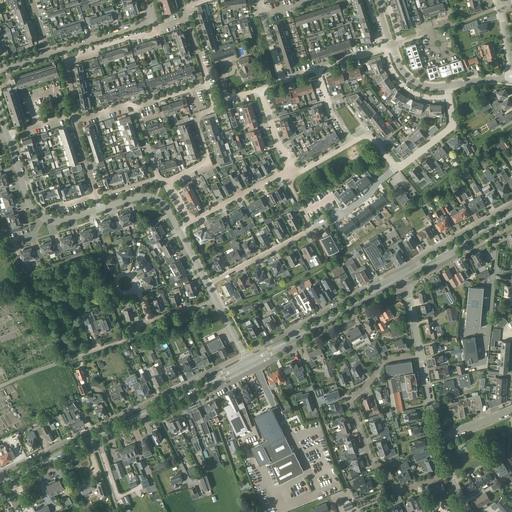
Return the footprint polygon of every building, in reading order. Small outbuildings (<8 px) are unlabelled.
[(12,9),(14,9),(15,9),(24,6),(22,0),(15,2),(14,0),(8,0),(9,1),(7,2),(8,5),(11,4),(12,9)] [(128,0),(122,1),(124,8),(127,7),(128,10),(138,7),(136,1),(132,2),(130,3),(128,0)] [(178,9),(175,0),(159,0),(164,14),(178,9)] [(245,0),(240,0),(241,7),(242,11),(248,10),(247,6),(246,6),(245,0)] [(404,2),(395,5),(396,9),(397,8),(397,10),(406,7),(408,7),(407,3),(409,3),(409,0),(404,2)] [(433,0),(431,1),(435,15),(439,14),(438,13),(440,12),(440,13),(437,4),(434,5),(433,0)] [(436,0),(437,4),(440,13),(444,12),(444,11),(445,11),(445,10),(449,8),(446,0),(445,0),(442,1),(443,2),(439,3),(438,0),(436,0)] [(224,2),(221,3),(222,14),(225,14),(226,13),(227,12),(227,11),(227,9),(230,9),(229,1),(224,1),(224,2)] [(197,13),(199,18),(207,16),(205,7),(208,6),(207,3),(197,6),(199,12),(197,13)] [(471,7),(469,7),(470,13),(481,10),(479,4),(479,5),(479,4),(471,5),(471,7)] [(13,13),(13,15),(25,11),(23,6),(24,6),(15,9),(14,9),(15,12),(13,13)] [(399,15),(408,12),(407,9),(411,8),(410,6),(408,7),(406,7),(397,10),(396,10),(398,14),(399,13),(399,15)] [(130,15),(128,15),(129,18),(133,17),(133,15),(136,14),(136,13),(140,12),(138,7),(128,10),(130,15)] [(329,7),(324,8),(326,16),(327,19),(332,17),(331,15),(329,7)] [(426,18),(430,16),(427,7),(421,9),(424,17),(426,17),(426,18)] [(114,9),(105,12),(105,14),(108,23),(109,23),(109,24),(109,23),(113,22),(113,21),(114,21),(112,16),(116,15),(115,14),(114,11),(114,9)] [(401,20),(409,18),(408,14),(413,13),(412,11),(408,12),(399,15),(398,15),(399,19),(400,19),(401,20)] [(108,23),(105,14),(102,15),(101,12),(99,13),(100,16),(103,24),(108,23)] [(94,14),(94,15),(95,18),(98,26),(103,24),(100,16),(97,17),(96,14),(94,14)] [(97,26),(98,26),(95,18),(94,15),(85,18),(87,24),(91,23),(92,28),(93,28),(97,27),(98,27),(97,26)] [(368,20),(367,15),(359,18),(360,21),(357,22),(358,23),(360,23),(368,20)] [(17,25),(20,24),(31,20),(28,21),(26,16),(19,19),(20,22),(16,23),(17,25)] [(401,20),(400,20),(401,24),(402,24),(404,29),(412,26),(410,20),(414,18),(413,16),(409,18),(401,20)] [(247,18),(238,21),(241,28),(251,25),(250,20),(247,21),(247,18)] [(84,19),(74,22),(74,24),(77,33),(78,32),(78,34),(83,32),(82,31),(83,31),(81,26),(86,25),(84,19)] [(476,20),(462,26),(463,31),(474,28),(475,34),(479,33),(488,31),(486,24),(483,24),(478,25),(476,20)] [(70,22),(68,22),(69,24),(72,34),(77,33),(74,24),(74,22),(71,23),(70,22)] [(63,23),(64,25),(64,27),(67,36),(72,34),(69,24),(65,25),(65,23),(63,23)] [(58,26),(59,29),(62,38),(67,36),(64,27),(64,25),(60,26),(60,25),(58,26)] [(204,34),(212,31),(211,28),(215,27),(214,25),(202,29),(204,34)] [(242,33),(245,33),(253,30),(251,25),(241,28),(242,33)] [(23,34),(34,31),(33,26),(25,28),(26,31),(22,33),(23,34)] [(61,38),(62,38),(59,29),(56,30),(55,28),(52,29),(54,34),(56,39),(57,39),(61,39),(62,39),(61,38)] [(176,40),(185,38),(183,32),(181,33),(180,30),(174,32),(176,40)] [(25,39),(27,39),(36,36),(36,35),(36,36),(34,31),(23,34),(23,36),(24,36),(25,39)] [(206,39),(207,44),(216,41),(218,41),(216,35),(214,36),(206,39)] [(363,38),(364,43),(366,42),(374,40),(373,35),(365,37),(363,38)] [(36,36),(27,39),(29,44),(24,46),(25,49),(31,47),(30,44),(38,41),(36,36)] [(151,41),(153,49),(162,46),(160,40),(157,41),(156,39),(151,41)] [(211,49),(212,52),(221,49),(220,46),(217,47),(216,41),(207,44),(209,49),(211,49)] [(480,52),(493,49),(491,42),(481,45),(482,49),(479,50),(480,52)] [(415,45),(415,43),(405,46),(412,70),(422,66),(422,64),(423,63),(422,62),(423,62),(426,61),(425,57),(422,58),(421,58),(421,57),(420,56),(419,57),(418,53),(419,53),(419,52),(419,51),(419,50),(419,51),(422,50),(421,45),(418,46),(417,47),(417,45),(416,45),(415,45)] [(135,55),(143,52),(140,44),(135,46),(136,48),(133,49),(135,55)] [(3,46),(1,47),(0,47),(0,53),(2,53),(3,56),(8,54),(7,50),(6,49),(4,50),(3,46)] [(122,48),(124,56),(133,54),(131,47),(127,48),(127,46),(122,48)] [(319,47),(314,48),(315,50),(318,58),(323,57),(320,49),(319,47)] [(188,48),(180,51),(182,59),(191,56),(190,53),(188,48)] [(222,50),(210,53),(213,62),(225,58),(235,54),(233,48),(222,51),(222,50)] [(475,57),(468,60),(470,65),(477,63),(476,59),(481,56),(481,57),(484,56),(487,55),(487,57),(488,61),(495,59),(494,55),(495,55),(493,49),(486,50),(486,51),(482,51),(480,52),(480,55),(475,57)] [(108,65),(110,64),(109,61),(106,53),(101,55),(101,56),(98,57),(100,64),(107,62),(108,65)] [(427,68),(425,69),(428,78),(440,75),(440,77),(464,69),(461,59),(459,60),(458,59),(456,59),(456,58),(455,56),(453,56),(451,57),(452,60),(451,61),(451,62),(451,63),(447,64),(447,63),(446,62),(445,63),(445,62),(444,59),(440,61),(440,63),(441,63),(441,64),(439,65),(439,66),(438,67),(437,65),(435,65),(434,64),(433,65),(432,64),(433,64),(432,61),(427,62),(428,65),(429,65),(429,66),(428,66),(427,67),(427,68)] [(250,66),(247,57),(239,60),(242,68),(243,68),(244,72),(240,73),(243,81),(254,78),(251,69),(247,71),(246,67),(250,66)] [(374,58),(368,61),(371,70),(373,69),(382,66),(380,60),(376,62),(374,58)] [(75,72),(83,70),(82,63),(75,64),(76,66),(74,66),(75,72)] [(194,66),(191,67),(190,64),(184,66),(185,69),(188,77),(193,75),(193,73),(196,72),(194,66)] [(8,88),(5,89),(16,124),(24,121),(13,86),(16,85),(17,87),(58,74),(56,66),(14,79),(11,80),(9,84),(7,85),(8,87),(8,88)] [(373,75),(375,79),(381,76),(380,73),(384,71),(382,66),(373,69),(375,74),(373,75)] [(185,69),(183,69),(182,67),(179,68),(183,79),(188,77),(185,69)] [(359,67),(353,69),(356,79),(365,77),(363,70),(360,71),(359,67)] [(349,74),(346,75),(348,82),(356,79),(353,69),(348,71),(349,74)] [(342,73),(337,74),(339,82),(344,81),(345,83),(348,82),(346,75),(343,76),(342,73)] [(332,76),(335,86),(338,85),(339,88),(341,87),(339,82),(337,74),(332,76)] [(331,87),(335,86),(332,76),(326,78),(329,87),(328,88),(329,91),(332,90),(331,87)] [(375,79),(378,84),(380,82),(383,87),(391,81),(387,76),(383,79),(381,76),(375,79)] [(157,87),(154,79),(154,77),(145,79),(148,88),(151,87),(152,89),(157,87)] [(157,87),(162,85),(160,77),(154,79),(157,87)] [(129,96),(134,94),(129,81),(128,82),(128,84),(125,85),(129,96)] [(139,93),(136,84),(135,82),(130,83),(130,81),(129,81),(134,94),(139,93)] [(383,87),(386,91),(383,94),(386,97),(391,92),(389,90),(394,86),(391,81),(383,87)] [(136,84),(139,93),(144,91),(147,90),(145,82),(136,84)] [(300,86),(303,94),(306,93),(307,96),(309,95),(308,92),(305,84),(300,86)] [(123,98),(129,96),(125,85),(120,87),(123,98)] [(296,100),(296,101),(299,100),(299,99),(304,97),(303,94),(300,86),(295,88),(296,91),(293,92),(294,94),(296,100)] [(118,99),(123,98),(120,87),(115,88),(118,99)] [(113,101),(118,99),(115,88),(110,90),(113,101)] [(507,96),(505,89),(497,92),(499,99),(507,96)] [(109,93),(102,95),(104,102),(107,101),(108,103),(113,101),(110,90),(108,91),(109,93)] [(396,102),(402,94),(397,91),(394,95),(391,92),(386,97),(390,101),(392,99),(396,102)] [(290,93),(285,94),(287,102),(288,104),(291,103),(292,104),(297,103),(296,101),(296,100),(294,94),(293,92),(290,93)] [(285,94),(279,96),(282,104),(282,106),(288,104),(287,102),(285,94)] [(351,103),(355,108),(363,101),(360,96),(359,97),(357,94),(349,96),(350,101),(352,103),(351,103)] [(399,107),(404,110),(407,103),(404,102),(407,98),(402,94),(396,102),(398,104),(397,106),(399,107)] [(177,101),(180,109),(185,108),(186,110),(189,109),(185,97),(179,99),(180,101),(177,101)] [(501,103),(499,105),(500,108),(503,106),(505,109),(511,105),(508,99),(501,103)] [(355,108),(358,112),(367,105),(369,104),(368,103),(367,103),(365,100),(363,101),(355,108)] [(408,113),(414,115),(418,102),(412,101),(410,105),(409,109),(409,110),(409,112),(408,113)] [(82,109),(83,113),(87,111),(87,110),(93,109),(93,107),(91,107),(90,102),(81,104),(82,109)] [(414,115),(419,116),(419,115),(424,116),(426,109),(422,108),(423,104),(418,102),(414,115)] [(491,103),(491,102),(481,108),(483,112),(493,106),(491,103)] [(167,105),(170,115),(170,116),(171,115),(175,114),(172,103),(167,105)] [(239,112),(240,114),(245,112),(253,110),(251,104),(241,108),(242,111),(239,112)] [(313,114),(315,113),(323,111),(321,106),(317,107),(316,104),(310,106),(311,109),(313,114)] [(358,112),(362,117),(372,108),(369,104),(367,105),(358,112)] [(163,110),(160,111),(162,117),(165,116),(165,117),(170,115),(167,105),(162,107),(163,110)] [(429,110),(426,109),(424,116),(431,117),(435,117),(435,114),(435,105),(429,105),(429,110)] [(441,105),(435,105),(435,114),(441,114),(441,117),(442,117),(442,123),(446,123),(446,117),(444,117),(444,110),(441,110),(441,105)] [(477,115),(483,112),(483,111),(480,106),(473,110),(477,115)] [(362,117),(365,121),(376,113),(372,108),(362,117)] [(243,115),(244,118),(246,117),(254,115),(253,110),(245,112),(240,114),(241,116),(243,115)] [(499,119),(497,120),(498,123),(504,119),(506,123),(511,120),(511,119),(511,118),(511,110),(507,113),(502,116),(503,117),(499,119)] [(324,116),(323,111),(315,113),(313,114),(313,117),(312,118),(313,120),(314,125),(320,122),(321,121),(322,121),(321,118),(324,116)] [(371,124),(380,117),(376,112),(376,113),(365,121),(368,119),(371,124)] [(205,126),(216,122),(215,120),(217,119),(215,113),(205,116),(206,119),(204,120),(205,126)] [(279,121),(281,126),(291,123),(288,114),(282,116),(283,120),(279,121)] [(243,124),(248,123),(256,120),(254,115),(246,117),(244,118),(245,122),(243,122),(243,124)] [(130,116),(119,120),(120,125),(131,121),(130,116)] [(374,128),(383,121),(380,117),(371,124),(374,128)] [(491,129),(499,125),(498,123),(497,120),(496,118),(487,123),(491,129)] [(472,128),(474,126),(471,123),(473,121),(471,119),(468,122),(465,119),(460,125),(466,130),(469,126),(472,128)] [(249,132),(258,129),(257,126),(258,125),(256,120),(248,123),(250,128),(247,128),(249,132)] [(122,130),(133,127),(131,122),(132,122),(131,121),(120,125),(122,130)] [(378,133),(387,126),(383,121),(374,128),(378,133)] [(158,124),(161,134),(162,134),(162,136),(164,136),(164,134),(166,133),(163,122),(158,124)] [(181,134),(191,131),(190,128),(191,128),(190,122),(178,126),(179,129),(181,134)] [(207,131),(218,128),(216,122),(205,126),(207,131)] [(161,134),(158,124),(157,123),(153,124),(155,133),(159,132),(159,135),(161,134)] [(281,126),(283,131),(293,128),(291,123),(281,126)] [(152,135),(155,133),(153,124),(149,125),(150,127),(147,127),(150,135),(151,137),(153,136),(152,135)] [(417,127),(413,131),(421,141),(425,137),(422,133),(425,131),(419,124),(418,124),(415,126),(417,127)] [(435,125),(426,131),(430,135),(438,129),(435,125)] [(387,126),(378,133),(382,137),(385,135),(387,137),(392,133),(391,130),(390,131),(387,126)] [(58,128),(55,129),(57,136),(60,134),(68,132),(66,127),(58,129),(58,128)] [(96,127),(86,130),(88,135),(96,133),(95,131),(98,130),(96,127)] [(133,127),(122,130),(124,135),(134,132),(133,127)] [(209,137),(219,133),(218,128),(207,131),(209,137)] [(289,138),(294,137),(297,135),(293,128),(283,131),(284,137),(288,135),(289,138)] [(246,136),(250,135),(251,140),(254,140),(261,137),(260,132),(259,132),(258,129),(249,132),(245,133),(246,136)] [(182,139),(192,136),(191,131),(181,134),(182,139)] [(330,134),(335,143),(340,140),(335,131),(330,134)] [(416,145),(421,141),(413,131),(413,132),(409,135),(408,135),(406,137),(410,143),(413,141),(416,145)] [(210,142),(223,138),(221,139),(219,133),(209,137),(210,142)] [(330,133),(325,136),(326,138),(330,146),(335,143),(330,134),(330,133)] [(185,144),(186,144),(194,141),(192,136),(182,139),(182,140),(183,142),(184,142),(185,144)] [(406,137),(405,136),(402,138),(404,142),(400,145),(406,153),(410,149),(407,145),(410,143),(406,137)] [(453,138),(448,142),(448,143),(451,147),(451,146),(454,150),(461,145),(462,147),(463,146),(468,155),(472,153),(467,142),(464,144),(464,143),(463,143),(457,136),(454,138),(453,138)] [(251,140),(253,145),(255,145),(263,142),(261,137),(254,140),(251,140)] [(31,138),(22,141),(24,146),(33,144),(31,138)] [(214,147),(224,144),(223,138),(210,142),(211,142),(212,142),(214,147)] [(325,148),(330,146),(326,138),(321,141),(325,148)] [(321,151),(325,148),(321,141),(320,139),(318,141),(317,139),(314,140),(321,151)] [(314,143),(311,144),(312,147),(316,154),(321,151),(314,140),(313,141),(314,143)] [(138,142),(129,145),(131,150),(140,147),(138,142)] [(215,152),(226,149),(229,148),(228,142),(224,144),(214,147),(215,152)] [(255,145),(253,145),(256,154),(262,152),(261,149),(265,148),(263,142),(255,145)] [(172,144),(165,145),(167,150),(171,149),(172,155),(175,154),(172,144)] [(306,147),(307,149),(311,156),(316,154),(312,147),(311,144),(306,147)] [(394,146),(391,149),(395,154),(398,152),(401,156),(406,153),(400,145),(395,148),(394,146)] [(303,152),(307,159),(311,156),(307,149),(306,147),(302,150),(303,152)] [(444,151),(442,147),(433,154),(438,160),(445,155),(447,158),(452,155),(447,149),(444,151)] [(226,149),(215,152),(217,158),(228,154),(226,149)] [(302,150),(297,152),(302,162),(307,159),(303,152),(302,150)] [(187,155),(188,160),(191,159),(199,157),(197,151),(189,154),(187,155)] [(27,156),(29,162),(38,159),(37,156),(40,155),(39,152),(36,153),(27,156)] [(232,159),(230,160),(228,154),(217,158),(219,164),(226,161),(227,165),(233,163),(232,159)] [(180,163),(178,157),(178,155),(177,156),(178,158),(175,159),(170,160),(172,168),(177,167),(176,164),(180,163)] [(267,165),(270,163),(271,165),(274,163),(271,156),(268,158),(267,157),(259,162),(260,165),(265,174),(270,171),(267,165)] [(428,171),(433,167),(441,177),(444,174),(441,170),(442,169),(439,166),(435,161),(432,163),(428,158),(422,163),(428,171)] [(162,172),(167,170),(165,162),(161,163),(160,160),(157,161),(158,164),(159,164),(162,172)] [(32,172),(44,168),(43,163),(39,164),(31,166),(32,172)] [(137,177),(142,175),(142,176),(143,175),(140,166),(139,163),(133,165),(135,168),(137,177)] [(250,177),(253,175),(247,164),(243,167),(245,171),(240,174),(245,184),(251,181),(250,177)] [(265,174),(260,165),(257,167),(255,164),(250,167),(254,175),(257,173),(259,177),(265,174)] [(123,169),(124,171),(127,180),(128,180),(129,181),(132,180),(131,179),(132,179),(129,170),(128,167),(123,169)] [(44,168),(32,172),(34,177),(46,173),(44,168)] [(361,179),(367,187),(372,183),(368,178),(371,176),(370,175),(365,168),(362,171),(365,176),(361,179)] [(415,168),(409,173),(413,178),(415,182),(423,176),(428,182),(431,180),(423,170),(420,172),(419,171),(418,172),(415,168)] [(119,173),(122,182),(122,183),(125,182),(125,181),(127,180),(124,171),(123,169),(118,170),(119,173)] [(493,180),(490,175),(492,174),(488,169),(484,172),(490,182),(493,180)] [(511,178),(511,179),(510,176),(509,177),(504,170),(500,172),(506,183),(509,181),(511,186),(511,178)] [(245,184),(240,174),(235,176),(233,172),(228,175),(234,186),(237,184),(239,187),(245,184)] [(112,185),(109,177),(109,176),(103,178),(106,187),(107,187),(107,188),(111,186),(112,185)] [(230,189),(234,187),(228,177),(223,180),(225,184),(221,186),(226,194),(232,191),(230,189)] [(352,178),(349,181),(355,189),(358,186),(362,191),(367,187),(361,179),(360,178),(355,182),(352,178)] [(0,191),(0,192),(6,190),(5,186),(9,185),(7,179),(0,181),(0,191)] [(181,187),(184,192),(192,187),(190,184),(193,183),(192,180),(188,182),(188,183),(181,187)] [(345,191),(345,192),(351,200),(356,196),(352,191),(355,189),(349,181),(346,183),(350,188),(345,191)] [(81,182),(76,184),(79,193),(80,194),(84,192),(83,192),(84,192),(84,189),(87,188),(86,183),(82,185),(81,182)] [(499,182),(495,185),(496,186),(500,192),(503,196),(505,194),(506,194),(508,194),(508,192),(509,192),(504,185),(502,187),(500,184),(499,182)] [(53,185),(54,188),(55,188),(58,197),(61,197),(61,196),(62,195),(63,198),(64,198),(60,186),(59,184),(53,185)] [(69,196),(65,185),(65,184),(60,186),(64,198),(65,198),(68,197),(69,196)] [(65,185),(69,196),(74,194),(71,186),(70,186),(69,184),(65,185)] [(226,194),(221,186),(218,187),(216,184),(211,187),(216,196),(219,195),(220,197),(226,194)] [(401,190),(398,186),(392,191),(403,205),(409,200),(406,196),(406,193),(404,193),(404,190),(401,190)] [(49,187),(44,189),(44,191),(45,191),(48,200),(52,198),(50,190),(49,190),(49,187)] [(192,187),(184,192),(186,196),(197,191),(197,189),(194,190),(192,187)] [(54,188),(50,190),(52,198),(57,197),(58,197),(55,188),(54,188)] [(280,188),(274,191),(278,199),(280,202),(283,200),(290,197),(287,191),(283,193),(280,188)] [(44,190),(38,191),(42,202),(43,202),(47,201),(47,200),(48,200),(45,191),(44,191),(44,189),(44,190)] [(4,202),(14,199),(12,194),(8,195),(6,190),(0,192),(2,197),(3,197),(4,202)] [(336,190),(333,193),(338,199),(339,201),(342,199),(346,203),(351,200),(345,192),(345,191),(344,190),(344,191),(339,194),(336,190)] [(197,191),(186,196),(189,201),(197,197),(195,193),(198,192),(197,191)] [(275,201),(278,199),(274,191),(268,194),(271,200),(268,201),(271,207),(274,205),(273,203),(276,202),(275,201)] [(494,191),(488,194),(492,202),(495,200),(496,200),(497,200),(497,199),(498,198),(494,191)] [(382,194),(377,198),(383,206),(388,202),(390,204),(393,202),(389,197),(386,199),(382,194)] [(197,197),(189,201),(191,206),(200,201),(202,200),(199,196),(197,197)] [(480,196),(474,199),(476,203),(480,209),(486,206),(482,199),(481,198),(480,196)] [(260,198),(254,201),(259,209),(260,212),(261,213),(266,210),(269,208),(266,202),(263,203),(260,198)] [(377,198),(372,202),(376,207),(373,209),(377,214),(380,212),(378,210),(383,206),(377,198)] [(4,202),(1,203),(3,209),(5,208),(7,212),(13,210),(11,206),(15,205),(14,199),(4,202)] [(474,199),(469,202),(471,205),(474,212),(480,209),(476,203),(474,199)] [(200,203),(203,202),(203,200),(202,200),(200,201),(191,206),(194,211),(202,207),(200,203)] [(260,212),(259,209),(254,201),(249,204),(249,205),(247,206),(249,211),(252,217),(255,216),(255,215),(260,212)] [(464,204),(458,208),(460,211),(463,217),(464,218),(470,215),(466,208),(464,204)] [(367,207),(362,210),(369,220),(370,220),(377,214),(373,209),(370,212),(367,207)] [(240,209),(235,211),(239,219),(241,222),(249,218),(246,213),(243,214),(240,209)] [(7,212),(4,213),(6,218),(9,217),(11,222),(20,219),(18,214),(14,215),(13,210),(7,212)] [(293,210),(287,213),(290,219),(287,220),(293,231),(299,227),(299,226),(297,221),(297,220),(295,216),(296,216),(293,210)] [(361,211),(356,214),(360,219),(358,222),(361,226),(369,220),(362,210),(361,211)] [(463,217),(460,211),(458,213),(455,210),(452,211),(451,212),(453,215),(453,216),(456,221),(463,217)] [(235,225),(241,222),(239,219),(235,211),(230,214),(233,220),(230,221),(233,226),(235,225)] [(125,215),(128,226),(134,224),(134,225),(139,224),(136,216),(132,217),(130,213),(125,215)] [(123,228),(128,226),(125,215),(119,217),(120,221),(116,222),(119,230),(123,228)] [(441,217),(439,217),(441,221),(445,228),(446,229),(451,226),(448,219),(447,217),(446,215),(444,217),(443,215),(441,216),(441,217)] [(277,227),(274,229),(279,238),(285,235),(281,228),(285,226),(280,218),(274,221),(277,227)] [(20,219),(11,222),(12,228),(13,232),(19,230),(18,226),(22,225),(20,219)] [(119,230),(116,222),(112,223),(110,219),(105,221),(108,230),(113,229),(114,231),(119,230)] [(231,229),(228,223),(225,225),(221,219),(216,222),(220,230),(222,234),(231,229)] [(351,219),(346,223),(352,231),(352,232),(358,228),(358,229),(361,226),(358,222),(355,224),(351,219)] [(102,232),(108,230),(105,221),(99,223),(100,227),(96,228),(97,231),(98,234),(102,233),(102,232)] [(437,224),(436,224),(438,228),(440,231),(441,231),(443,230),(443,229),(445,228),(441,221),(436,223),(437,224)] [(153,233),(162,228),(161,225),(159,222),(153,225),(151,223),(143,227),(145,231),(149,229),(150,231),(152,230),(153,233)] [(217,232),(220,230),(216,222),(213,223),(212,223),(209,225),(210,226),(211,226),(211,228),(207,230),(212,239),(218,236),(216,233),(217,233),(217,232)] [(343,230),(340,232),(342,234),(345,239),(348,236),(347,235),(352,231),(346,223),(341,227),(343,230)] [(423,231),(417,234),(421,240),(425,238),(425,237),(426,237),(428,239),(435,235),(430,226),(422,230),(423,231)] [(263,229),(256,233),(257,237),(263,247),(269,243),(266,237),(267,236),(266,235),(269,233),(266,227),(263,229)] [(154,239),(151,241),(153,245),(156,243),(164,239),(162,236),(166,234),(164,231),(162,228),(153,233),(151,234),(153,237),(154,239)] [(98,234),(97,231),(92,233),(91,229),(86,231),(89,242),(95,240),(94,239),(99,237),(98,234)] [(200,230),(194,233),(198,241),(199,241),(199,243),(206,239),(207,241),(211,239),(207,231),(203,233),(203,232),(202,232),(201,230),(200,230)] [(84,244),(89,242),(86,231),(80,232),(81,236),(77,238),(79,244),(83,242),(84,244)] [(340,248),(331,232),(319,239),(327,255),(340,248)] [(405,240),(403,241),(406,247),(408,245),(410,249),(416,245),(412,239),(415,238),(412,232),(409,234),(410,236),(405,239),(405,240)] [(357,234),(346,240),(351,247),(361,242),(357,234)] [(79,244),(77,238),(72,239),(71,235),(66,237),(69,248),(70,248),(70,249),(80,246),(79,244)] [(366,247),(364,249),(376,269),(384,264),(386,269),(393,265),(392,264),(394,263),(395,265),(404,260),(401,253),(406,250),(404,246),(401,248),(398,243),(389,249),(383,252),(378,245),(382,243),(378,236),(370,241),(370,242),(365,245),(366,247)] [(64,250),(69,248),(66,237),(60,239),(61,243),(57,244),(59,250),(60,254),(62,253),(63,251),(64,251),(64,250)] [(249,240),(242,244),(248,254),(255,251),(253,247),(257,245),(253,238),(249,240)] [(163,251),(172,246),(169,241),(166,243),(164,239),(156,243),(161,252),(163,251)] [(230,244),(234,251),(227,255),(231,263),(235,261),(237,260),(237,259),(241,258),(238,253),(241,251),(236,241),(230,244)] [(51,242),(46,243),(49,252),(49,255),(55,253),(54,252),(59,250),(57,244),(52,245),(51,242)] [(43,254),(49,252),(46,243),(40,245),(41,249),(37,250),(39,258),(44,257),(43,254)] [(316,254),(310,244),(301,248),(304,254),(303,255),(305,258),(312,254),(312,256),(316,254)] [(165,255),(163,256),(166,262),(169,260),(167,257),(175,252),(172,246),(163,251),(165,255)] [(39,258),(37,250),(32,252),(31,248),(26,250),(29,259),(34,257),(35,260),(39,258)] [(121,254),(117,255),(121,266),(122,266),(128,264),(128,263),(127,260),(126,259),(126,258),(126,257),(132,256),(130,248),(122,251),(123,253),(122,253),(121,254)] [(29,262),(29,259),(26,250),(20,251),(21,255),(16,257),(19,263),(22,262),(22,264),(29,262)] [(137,256),(135,265),(138,269),(143,266),(146,272),(152,268),(149,263),(147,263),(144,258),(144,257),(145,254),(138,252),(137,256)] [(479,252),(473,256),(476,262),(475,263),(477,267),(478,267),(479,269),(483,266),(481,264),(485,262),(479,252)] [(297,260),(293,253),(286,256),(290,262),(289,263),(291,266),(299,262),(301,265),(305,263),(301,257),(297,260)] [(315,257),(319,265),(324,262),(321,254),(315,257)] [(216,257),(213,259),(214,262),(216,265),(214,266),(217,271),(224,267),(221,262),(224,261),(221,255),(217,258),(216,257)] [(105,261),(103,262),(106,271),(112,269),(111,266),(112,264),(115,263),(113,256),(107,258),(107,259),(106,260),(105,261)] [(173,270),(182,265),(179,259),(175,261),(173,258),(166,262),(167,265),(170,264),(173,270)] [(473,272),(466,259),(460,263),(464,270),(463,271),(463,270),(459,273),(463,281),(467,279),(466,276),(467,276),(471,274),(471,275),(473,273),(473,272)] [(282,268),(278,260),(269,265),(274,275),(277,273),(278,274),(283,271),(285,276),(289,273),(285,266),(282,268)] [(330,266),(331,267),(328,269),(330,271),(332,270),(337,279),(339,278),(341,281),(340,281),(343,286),(340,288),(343,293),(346,291),(353,287),(348,277),(346,274),(342,266),(340,267),(337,262),(330,266)] [(354,262),(347,266),(350,272),(351,273),(353,272),(354,271),(355,272),(358,279),(360,282),(367,278),(369,277),(368,273),(364,267),(362,268),(359,270),(358,270),(357,268),(358,268),(354,262)] [(182,265),(173,270),(176,276),(174,277),(176,280),(185,275),(184,272),(185,271),(182,265)] [(149,277),(143,279),(146,288),(155,285),(153,279),(154,279),(154,278),(157,277),(154,269),(148,273),(149,277)] [(463,281),(459,273),(454,275),(451,270),(449,271),(448,269),(443,272),(447,279),(449,278),(451,281),(455,278),(459,285),(464,282),(463,281)] [(256,272),(253,274),(257,283),(263,280),(264,282),(265,281),(268,287),(274,283),(271,277),(268,279),(263,271),(263,270),(261,270),(259,271),(259,270),(256,272)] [(478,276),(480,280),(490,275),(488,271),(478,276)] [(239,280),(237,281),(239,284),(238,286),(240,286),(241,288),(245,286),(245,288),(253,283),(250,277),(246,278),(247,279),(246,280),(243,275),(237,278),(239,280)] [(432,278),(431,279),(434,284),(433,285),(437,291),(441,289),(440,289),(444,287),(443,284),(441,281),(438,275),(435,277),(434,276),(432,278)] [(187,277),(179,279),(181,283),(184,282),(189,296),(198,293),(194,281),(189,283),(187,277)] [(328,278),(323,281),(327,289),(323,291),(328,300),(334,297),(331,292),(332,292),(331,290),(334,288),(328,278)] [(234,292),(229,282),(221,286),(226,296),(232,293),(233,295),(234,295),(236,299),(241,297),(237,290),(234,292)] [(295,287),(299,293),(309,312),(314,309),(311,304),(310,301),(309,301),(303,291),(302,291),(301,289),(305,287),(303,283),(295,287)] [(315,285),(310,288),(314,296),(317,294),(318,296),(319,296),(323,303),(328,300),(323,291),(320,293),(315,285)] [(469,286),(466,326),(481,327),(484,287),(469,286)] [(299,293),(295,287),(291,289),(294,293),(296,292),(297,294),(294,296),(300,306),(300,307),(301,309),(302,309),(305,314),(309,312),(299,293)] [(175,294),(170,296),(173,305),(176,305),(180,304),(178,296),(181,295),(179,288),(173,290),(175,294)] [(453,302),(456,301),(450,290),(447,291),(445,293),(451,303),(453,302)] [(421,302),(422,302),(422,305),(428,304),(428,301),(427,296),(425,296),(424,291),(419,292),(421,302)] [(161,298),(152,301),(156,311),(163,309),(162,305),(163,304),(162,301),(166,299),(163,292),(160,293),(161,298)] [(268,311),(274,308),(269,299),(263,303),(268,311)] [(284,306),(281,308),(282,310),(285,315),(284,316),(286,319),(290,317),(289,316),(294,313),(292,310),(296,308),(292,301),(284,306)] [(428,304),(422,305),(421,305),(422,308),(421,309),(421,311),(423,311),(423,312),(427,312),(428,316),(433,315),(433,314),(434,313),(433,308),(431,308),(430,303),(428,304)] [(128,305),(129,309),(123,311),(127,321),(134,318),(132,312),(136,310),(134,304),(128,305)] [(383,316),(380,317),(382,321),(383,323),(388,320),(394,317),(392,314),(388,307),(380,311),(383,316)] [(447,309),(449,321),(458,319),(457,315),(458,314),(457,307),(447,309)] [(92,315),(83,318),(86,325),(87,324),(89,331),(97,329),(96,327),(101,326),(103,332),(104,331),(104,332),(105,332),(105,333),(106,333),(107,333),(107,332),(108,332),(108,331),(108,330),(110,329),(107,321),(110,320),(109,316),(106,317),(99,319),(94,321),(92,315)] [(255,324),(248,328),(253,337),(259,333),(256,328),(262,325),(257,316),(252,319),(255,324)] [(269,316),(262,320),(264,323),(265,323),(269,330),(270,330),(271,330),(273,330),(273,328),(275,327),(273,322),(275,321),(274,317),(271,319),(270,317),(269,316)] [(366,328),(370,334),(379,329),(376,321),(372,323),(370,319),(369,320),(368,320),(365,321),(365,322),(364,323),(366,327),(366,328)] [(26,320),(17,323),(18,328),(28,326),(26,320)] [(382,321),(378,324),(381,330),(386,328),(383,323),(382,321)] [(441,326),(434,327),(433,323),(426,324),(427,329),(426,329),(427,333),(431,332),(432,339),(438,337),(443,336),(442,331),(441,326)] [(360,331),(357,327),(346,333),(347,335),(347,336),(348,336),(350,341),(354,339),(355,340),(362,336),(364,339),(368,337),(363,329),(360,331)] [(388,328),(381,331),(382,336),(388,334),(389,336),(392,334),(393,338),(403,334),(400,327),(391,331),(391,332),(390,332),(388,328)] [(164,336),(166,340),(178,334),(176,330),(164,336)] [(219,336),(206,342),(211,352),(212,354),(218,351),(221,357),(222,357),(222,358),(225,357),(225,356),(228,354),(224,345),(224,346),(219,336)] [(475,337),(463,339),(467,362),(470,362),(470,363),(472,362),(478,361),(475,337)] [(337,340),(336,339),(328,343),(333,352),(341,348),(343,351),(347,349),(350,355),(353,353),(350,348),(349,348),(345,340),(339,344),(338,342),(339,340),(337,340)] [(403,343),(401,339),(393,342),(395,347),(397,347),(398,351),(407,349),(407,346),(406,346),(405,343),(403,343)] [(366,351),(366,352),(365,355),(368,356),(370,359),(379,354),(376,349),(380,347),(376,341),(368,345),(370,349),(366,351)] [(436,344),(430,345),(431,352),(437,351),(438,352),(442,351),(440,343),(436,344)] [(201,354),(200,355),(205,365),(210,363),(207,357),(206,357),(204,353),(206,351),(204,346),(199,349),(201,354)] [(188,350),(191,357),(193,361),(196,360),(197,361),(197,362),(200,368),(205,365),(200,355),(196,357),(192,348),(188,350)] [(315,351),(310,354),(313,360),(319,357),(321,361),(321,360),(324,368),(323,368),(327,378),(334,375),(331,367),(327,358),(324,359),(322,355),(323,355),(320,348),(315,350),(315,351)] [(460,349),(451,350),(452,355),(459,354),(460,360),(462,359),(460,349)] [(444,362),(444,361),(443,355),(438,356),(432,357),(433,360),(432,361),(433,364),(434,364),(440,363),(440,364),(444,363),(444,362)] [(186,357),(180,360),(182,364),(186,371),(192,369),(190,364),(193,363),(190,357),(189,356),(186,357)] [(354,374),(356,378),(362,375),(360,371),(361,371),(360,368),(363,366),(359,360),(356,362),(356,363),(355,366),(351,368),(352,370),(350,370),(353,374),(354,374)] [(288,363),(289,366),(284,368),(286,373),(298,368),(296,363),(294,363),(293,361),(288,363)] [(397,363),(385,364),(386,375),(389,374),(389,376),(387,377),(390,392),(396,392),(402,391),(402,390),(416,388),(415,383),(416,383),(415,377),(414,377),(414,372),(410,373),(410,371),(412,371),(411,361),(401,362),(400,362),(399,362),(397,362),(397,363)] [(169,365),(165,367),(167,371),(171,379),(171,380),(172,380),(175,378),(177,377),(176,376),(174,372),(177,370),(174,363),(171,365),(169,366),(169,365)] [(441,369),(435,370),(436,377),(443,376),(443,377),(450,376),(449,374),(449,373),(449,371),(449,370),(448,370),(448,368),(448,367),(447,364),(441,366),(441,369)] [(153,368),(152,368),(156,375),(152,377),(156,386),(164,382),(161,375),(163,373),(159,365),(158,365),(153,368)] [(342,373),(338,375),(341,385),(348,383),(346,375),(350,374),(347,368),(347,365),(345,366),(346,368),(343,369),(344,370),(342,371),(342,373)] [(80,380),(85,378),(82,367),(76,369),(77,373),(75,374),(77,378),(79,377),(80,380)] [(278,369),(273,372),(277,380),(279,383),(283,381),(285,380),(282,374),(280,370),(279,371),(278,369)] [(142,376),(138,378),(144,391),(142,392),(145,397),(151,394),(149,388),(148,389),(145,382),(148,380),(144,372),(141,373),(142,376)] [(273,382),(277,380),(273,372),(273,373),(270,374),(269,374),(268,374),(268,375),(267,376),(269,379),(268,379),(270,383),(269,384),(269,385),(269,386),(270,388),(272,389),(274,389),(275,388),(276,387),(276,386),(276,385),(276,384),(275,383),(274,382),(273,382)] [(468,373),(458,375),(461,388),(471,385),(468,373)] [(140,398),(140,399),(145,397),(142,392),(144,391),(138,378),(136,379),(135,375),(126,380),(130,387),(134,385),(136,390),(135,390),(136,391),(135,392),(135,393),(137,396),(137,397),(138,397),(140,398)] [(496,386),(507,387),(507,379),(497,378),(496,386)] [(444,382),(445,384),(438,386),(440,394),(447,392),(447,394),(452,393),(453,398),(458,396),(456,388),(455,389),(453,380),(444,382)] [(85,383),(80,385),(78,386),(81,395),(88,392),(85,383)] [(243,395),(246,401),(246,404),(248,409),(251,408),(248,401),(254,398),(247,384),(242,387),(244,389),(242,390),(245,395),(243,395)] [(115,387),(117,391),(110,394),(114,401),(118,398),(119,399),(123,397),(121,393),(124,392),(120,385),(115,387)] [(506,395),(507,387),(496,386),(496,395),(506,395),(507,395),(506,395)] [(377,389),(375,390),(377,395),(376,395),(378,399),(382,398),(383,400),(389,398),(388,393),(388,391),(384,393),(382,387),(381,388),(380,387),(377,388),(377,389)] [(322,389),(314,391),(316,397),(324,394),(322,389)] [(402,391),(403,398),(409,397),(416,396),(415,389),(402,390),(402,391)] [(225,414),(235,434),(236,435),(252,427),(243,401),(238,403),(236,400),(237,400),(233,391),(225,395),(227,398),(226,399),(227,401),(228,401),(229,403),(223,406),(226,413),(225,414)] [(328,399),(325,400),(326,404),(337,401),(336,399),(340,397),(338,391),(326,395),(328,399)] [(308,393),(302,395),(301,392),(295,394),(298,402),(305,399),(309,411),(314,409),(308,393)] [(390,392),(389,393),(392,412),(400,411),(396,392),(390,392)] [(475,396),(470,397),(471,402),(473,402),(473,405),(475,404),(476,410),(483,408),(480,395),(475,396)] [(495,399),(491,400),(494,407),(496,406),(496,404),(499,404),(499,405),(505,402),(506,402),(507,395),(506,395),(496,395),(497,395),(496,399),(495,399)] [(97,397),(96,398),(95,396),(92,398),(92,397),(88,399),(90,404),(94,402),(96,406),(94,407),(95,409),(97,413),(98,413),(99,416),(101,414),(102,416),(103,415),(104,415),(105,415),(106,414),(101,403),(98,405),(97,403),(99,402),(97,397)] [(376,403),(372,405),(369,397),(362,400),(363,402),(363,403),(363,404),(363,405),(364,405),(366,409),(372,406),(374,412),(378,411),(376,403)] [(471,405),(473,405),(473,402),(471,402),(470,397),(465,398),(465,400),(450,404),(451,409),(455,408),(457,419),(466,417),(463,406),(467,405),(468,407),(471,405)] [(214,400),(209,402),(215,414),(220,412),(218,408),(217,407),(218,407),(217,404),(216,404),(214,400)] [(339,405),(338,401),(330,404),(331,410),(333,415),(343,412),(341,406),(338,407),(337,405),(339,405)] [(209,402),(204,405),(208,412),(206,413),(204,414),(206,420),(207,420),(209,426),(213,424),(211,419),(210,420),(209,418),(215,415),(215,414),(209,402)] [(198,408),(190,412),(195,421),(199,419),(204,434),(210,432),(203,414),(201,415),(198,408)] [(294,452),(292,452),(271,408),(253,417),(264,441),(250,448),(259,466),(270,460),(271,462),(270,463),(279,484),(304,472),(294,452)] [(69,409),(65,411),(69,420),(69,421),(70,424),(69,424),(72,430),(79,427),(76,421),(77,420),(76,418),(73,419),(72,416),(69,409)] [(414,409),(404,410),(405,414),(407,413),(408,420),(409,420),(409,421),(413,421),(413,420),(416,419),(417,419),(420,419),(419,417),(421,417),(420,413),(419,413),(419,411),(415,412),(414,409)] [(44,410),(35,415),(37,418),(46,412),(44,410)] [(76,421),(79,427),(82,425),(81,422),(83,421),(80,415),(79,416),(77,413),(72,415),(73,419),(76,417),(77,420),(76,421)] [(370,428),(380,424),(379,422),(381,421),(381,420),(384,419),(382,413),(376,415),(377,419),(369,422),(370,424),(369,425),(370,428)] [(176,418),(175,418),(181,431),(184,430),(188,428),(187,425),(185,422),(185,421),(183,416),(182,417),(181,416),(177,418),(178,418),(176,419),(176,418)] [(50,417),(45,419),(47,425),(53,423),(50,417)] [(340,428),(350,424),(349,421),(348,421),(347,419),(343,420),(342,417),(331,420),(333,426),(339,424),(340,428)] [(178,433),(181,431),(175,418),(173,419),(174,420),(173,420),(172,420),(168,422),(169,423),(168,424),(170,428),(167,430),(171,438),(174,437),(175,435),(173,432),(176,431),(177,432),(178,433)] [(41,426),(40,423),(32,427),(33,429),(34,431),(41,427),(43,431),(44,431),(45,434),(46,434),(50,441),(51,440),(51,441),(53,440),(53,439),(54,439),(56,438),(55,435),(53,436),(51,431),(48,433),(46,430),(44,425),(41,426)] [(340,428),(342,431),(336,433),(338,439),(348,435),(347,432),(351,430),(351,428),(352,428),(350,424),(340,428)] [(380,424),(370,428),(371,431),(372,431),(373,433),(378,432),(379,432),(380,435),(389,432),(387,426),(383,428),(383,427),(381,427),(380,424)] [(423,428),(421,428),(421,425),(410,428),(412,435),(409,436),(410,439),(416,437),(415,434),(423,432),(422,432),(423,431),(423,428)] [(153,431),(152,431),(155,438),(152,439),(155,445),(158,444),(157,441),(163,439),(158,428),(157,429),(156,428),(152,430),(153,431)] [(221,444),(219,439),(218,439),(215,430),(211,432),(216,445),(221,444)] [(30,440),(26,442),(30,450),(31,451),(33,450),(33,449),(37,447),(34,439),(33,438),(36,436),(34,431),(27,434),(30,440)] [(377,449),(387,446),(385,442),(387,441),(387,440),(391,439),(389,433),(381,436),(382,439),(381,439),(381,440),(376,442),(377,445),(377,446),(377,449)] [(357,443),(356,440),(355,440),(354,438),(351,439),(350,435),(338,439),(340,445),(344,444),(345,444),(346,447),(357,443)] [(143,439),(142,439),(145,446),(142,447),(147,457),(152,455),(149,448),(153,447),(148,436),(147,437),(147,436),(142,438),(143,439)] [(191,440),(197,453),(202,450),(199,443),(199,442),(197,436),(192,438),(191,440)] [(235,439),(229,441),(235,458),(241,456),(239,451),(235,439)] [(410,448),(411,453),(417,452),(416,449),(426,446),(426,444),(427,444),(426,440),(425,440),(424,439),(414,442),(415,446),(410,448)] [(134,443),(130,445),(135,457),(139,455),(138,453),(139,453),(137,448),(136,449),(134,443)] [(344,458),(345,458),(351,456),(352,456),(350,452),(358,449),(357,447),(358,447),(357,443),(346,447),(347,450),(346,450),(346,451),(342,452),(344,458)] [(6,445),(3,447),(2,444),(0,445),(0,465),(1,467),(7,465),(5,462),(8,460),(10,461),(12,460),(12,459),(12,458),(15,457),(12,450),(11,450),(10,448),(8,449),(6,445)] [(126,447),(131,458),(133,462),(137,461),(135,457),(130,445),(126,447)] [(387,454),(388,457),(396,454),(394,448),(390,450),(390,449),(388,449),(387,446),(377,449),(378,451),(379,452),(381,455),(385,454),(387,454)] [(123,448),(127,460),(131,458),(126,447),(123,448)] [(127,460),(123,448),(119,450),(119,451),(117,452),(117,454),(119,458),(120,458),(122,457),(124,462),(123,462),(125,466),(129,465),(127,460)] [(426,457),(430,455),(427,450),(414,456),(416,461),(419,460),(422,466),(424,465),(425,466),(424,467),(424,468),(425,470),(426,470),(427,470),(428,470),(429,470),(435,467),(433,463),(434,463),(433,460),(432,460),(431,459),(427,460),(426,457)] [(353,465),(363,462),(362,459),(361,459),(361,457),(352,460),(351,456),(345,458),(347,464),(350,463),(351,464),(352,463),(353,465)] [(143,459),(137,462),(140,469),(146,466),(143,459)] [(121,468),(119,462),(114,463),(116,470),(118,474),(124,472),(123,467),(121,468)] [(353,470),(350,472),(352,478),(359,476),(357,471),(365,468),(364,466),(364,465),(363,462),(362,462),(354,465),(353,465),(352,466),(353,470)] [(407,462),(400,465),(403,470),(409,468),(407,462)] [(497,467),(494,469),(497,473),(498,472),(500,475),(499,476),(501,479),(504,477),(505,479),(509,476),(508,474),(511,473),(511,472),(509,468),(505,463),(504,463),(503,462),(496,466),(497,467)] [(190,476),(199,472),(196,466),(187,470),(190,476)] [(407,471),(397,475),(399,479),(401,484),(411,479),(407,471)] [(495,483),(498,481),(494,475),(491,477),(489,473),(485,475),(482,476),(486,483),(493,479),(495,483)] [(206,474),(199,477),(204,491),(211,488),(206,474)] [(182,482),(180,475),(171,478),(173,485),(174,485),(175,488),(178,486),(177,483),(182,482)] [(473,483),(475,486),(477,485),(479,488),(481,492),(483,490),(481,487),(486,483),(482,476),(479,478),(480,479),(476,481),(474,483),(473,483)] [(144,489),(146,488),(146,487),(149,486),(150,486),(147,478),(141,481),(143,487),(144,489)] [(370,480),(364,482),(363,478),(353,481),(355,488),(360,486),(362,492),(363,491),(363,492),(366,491),(366,490),(373,488),(372,487),(373,487),(372,484),(371,484),(370,480)] [(54,479),(51,481),(56,490),(63,487),(61,482),(60,483),(59,480),(55,481),(54,479)] [(90,480),(79,485),(80,488),(79,488),(79,490),(80,491),(81,492),(82,492),(83,494),(95,489),(94,487),(97,486),(96,484),(93,485),(90,480)] [(108,494),(103,480),(96,483),(96,484),(97,486),(100,497),(108,494)] [(49,484),(45,486),(47,489),(46,489),(48,493),(50,497),(54,495),(57,494),(56,490),(51,481),(48,482),(49,484)] [(501,486),(498,481),(495,483),(491,486),(494,490),(498,487),(502,493),(504,491),(501,486)] [(443,492),(445,491),(442,483),(437,485),(437,484),(432,486),(435,494),(439,493),(439,494),(439,497),(444,497),(446,496),(445,493),(443,493),(443,492)] [(477,494),(481,492),(479,488),(477,485),(475,486),(473,483),(470,485),(466,486),(468,490),(469,489),(471,493),(475,490),(477,494)] [(146,488),(148,493),(157,490),(155,484),(150,486),(149,486),(146,487),(146,488)] [(199,496),(195,487),(189,489),(193,498),(199,496)] [(479,497),(475,500),(479,507),(483,505),(484,508),(488,505),(486,503),(490,501),(486,493),(479,496),(479,497)] [(121,499),(124,504),(130,501),(127,495),(121,499)] [(68,498),(64,500),(66,505),(74,502),(71,496),(67,497),(68,498)] [(406,506),(407,510),(408,511),(411,511),(410,509),(417,507),(416,505),(419,504),(419,505),(419,504),(422,511),(425,511),(427,511),(423,503),(421,497),(416,498),(417,500),(414,501),(413,498),(413,499),(412,498),(408,499),(407,500),(408,501),(407,501),(408,503),(406,506)] [(353,508),(350,499),(341,502),(345,511),(353,508)] [(511,511),(511,509),(502,499),(497,503),(496,502),(491,506),(496,510),(499,507),(504,511),(511,511)] [(441,502),(438,510),(443,511),(452,511),(455,507),(441,502)] [(315,508),(316,511),(325,511),(329,511),(326,503),(315,508)]
